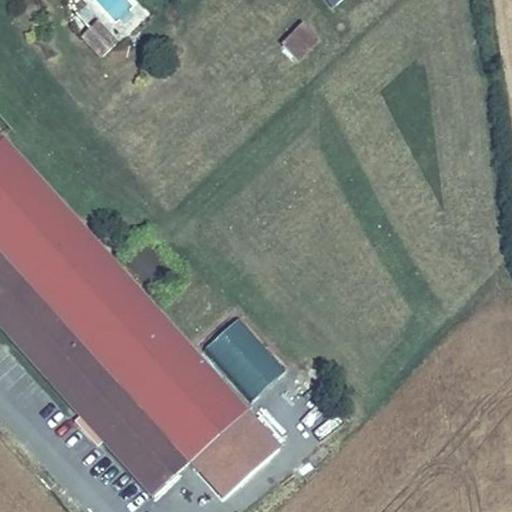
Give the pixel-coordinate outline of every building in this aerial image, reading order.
[(324,0),(331,9),(342,0),(324,0)] [(121,41),(103,21),(87,35),(105,55),(121,41)] [(302,22),(280,45),(298,61),(320,38),(302,22)] [(238,407),(110,262),(0,137),(0,321),(24,349),(147,487),(238,407)] [(235,319),(202,350),(252,402),(285,372),(235,319)]
